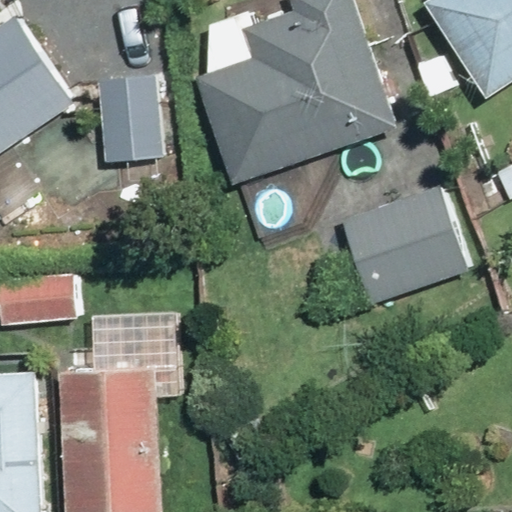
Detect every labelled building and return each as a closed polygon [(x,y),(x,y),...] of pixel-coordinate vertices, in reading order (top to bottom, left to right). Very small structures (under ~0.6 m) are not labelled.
[(419,123),(371,0),(309,0),(313,9),(260,29),(272,59),(222,78),(262,184),(419,123)] [(511,79),(511,0),(455,0),(453,2),(502,85),(511,79)] [(0,198),(14,190),(0,166),(0,152),(88,98),(36,14),(0,36),(0,198)] [(172,76),(112,80),(118,165),(178,161),(172,76)] [(452,179),(353,216),(386,302),(485,265),(452,179)] [(109,347),(110,369),(78,371),(83,510),(188,506),(183,367),(164,368),(163,345),(109,347)] [(0,511),(65,511),(60,366),(0,368),(0,511)]
